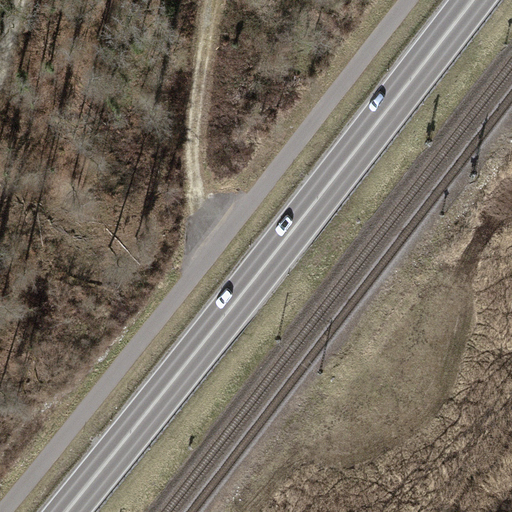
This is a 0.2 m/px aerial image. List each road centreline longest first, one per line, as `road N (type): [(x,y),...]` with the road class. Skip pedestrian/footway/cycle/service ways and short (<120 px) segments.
road 1 (trunk): [(66,511),(473,0)]
road 2 (track): [(217,0),(192,169),(205,213),(226,233)]
